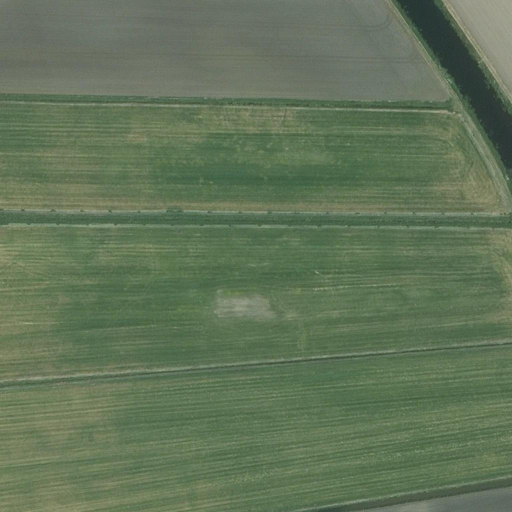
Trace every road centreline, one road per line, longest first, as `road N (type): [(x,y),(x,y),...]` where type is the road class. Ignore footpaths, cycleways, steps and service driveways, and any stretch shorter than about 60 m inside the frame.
road 1 (track): [(511,219),(0,215)]
road 2 (track): [(384,0),(483,144),(511,207)]
